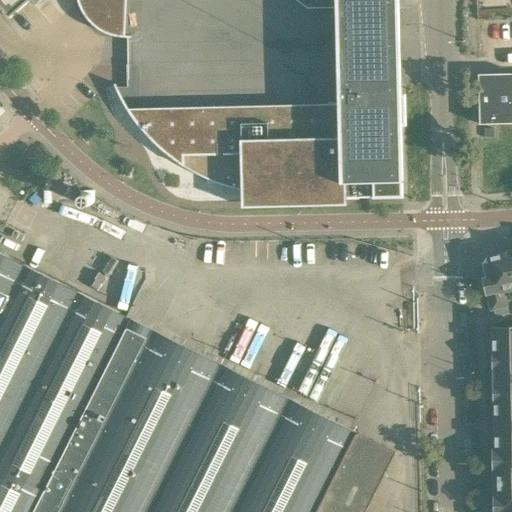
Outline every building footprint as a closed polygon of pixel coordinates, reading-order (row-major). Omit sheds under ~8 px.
[(0,0),(0,5),(11,17),(30,0),(0,0)] [(78,0),(79,2),(80,8),(83,14),(86,19),(91,24),(96,29),(103,32),(109,35),(116,37),(122,37),(123,0),(78,0)] [(402,171),(404,171),(399,0),(311,0),(313,1),(331,0),(331,8),(339,7),(341,65),(342,103),(127,109),(133,118),(139,127),(146,135),(154,143),(162,151),(171,158),(179,164),(189,170),(199,175),(209,180),(219,184),(229,187),(240,190),(242,190),(243,207),(347,205),(347,198),(402,196),(402,171)] [(511,73),(479,74),(478,74),(479,124),(511,123),(511,73)] [(90,190),(80,191),(80,199),(80,200),(81,200),(81,201),(81,202),(81,203),(82,203),(82,204),(83,204),(83,205),(84,205),(85,206),(86,206),(87,206),(88,206),(89,206),(90,205),(91,205),(92,204),(93,203),(93,202),(94,201),(94,200),(94,199),(94,194),(94,190),(90,190)] [(0,511),(364,511),(395,453),(375,443),(329,420),(260,384),(191,349),(127,316),(0,251),(0,511)] [(487,278),(483,278),(487,294),(491,310),(493,309),(495,315),(508,312),(507,306),(506,301),(511,299),(511,264),(509,251),(508,251),(508,253),(487,258),(483,264),(487,278)] [(511,327),(493,328),(493,352),(511,351),(511,327)] [(511,351),(493,352),(494,376),(511,375),(511,351)] [(511,375),(494,376),(494,400),(511,399),(511,375)] [(511,399),(494,400),(495,424),(511,423),(511,399)] [(511,423),(495,424),(495,448),(511,447),(511,423)] [(495,449),(493,449),(494,473),(494,476),(494,483),(511,482),(511,447),(495,448),(495,449)] [(511,511),(511,482),(494,483),(494,489),(494,492),(494,511),(511,511)]
